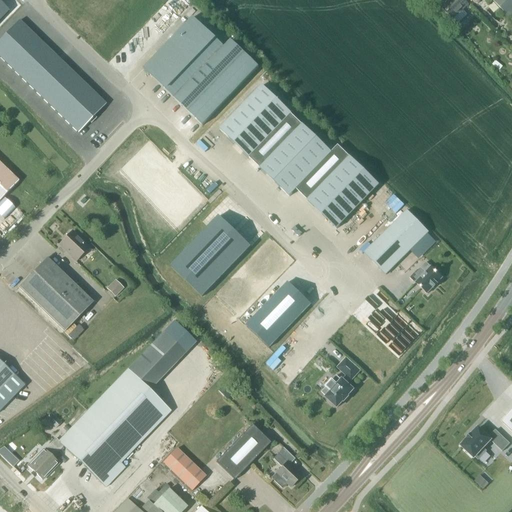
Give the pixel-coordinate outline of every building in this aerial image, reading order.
[(463,0),(443,0),(443,1),(445,3),(440,7),(452,20),(454,18),(458,23),(466,16),(462,11),(468,5),(463,0)] [(511,0),(492,0),(508,17),(511,14),(511,0)] [(0,2),(0,20),(9,11),(0,2)] [(143,70),(174,99),(223,47),(193,17),(143,70)] [(19,21),(0,40),(0,58),(78,134),(78,133),(89,122),(91,124),(96,118),(94,116),(105,105),(106,105),(19,21)] [(465,31),(463,33),(470,41),(472,39),(465,31)] [(223,47),(174,99),(202,126),(258,67),(231,41),(224,48),(223,47)] [(497,61),(494,64),(500,70),(504,67),(497,61)] [(220,130),(249,158),(291,114),(262,86),(220,130)] [(302,125),(291,115),(249,158),(260,170),(289,198),(296,190),(337,229),(379,186),(338,146),(331,154),(302,125)] [(0,200),(18,182),(0,164),(0,200)] [(388,204),(400,212),(407,202),(394,194),(388,204)] [(407,211),(364,254),(386,276),(410,251),(428,234),(429,233),(407,211)] [(219,216),(170,267),(202,297),(251,247),(219,216)] [(79,238),(77,238),(71,233),(59,245),(76,261),(88,249),(82,242),(82,240),(79,238)] [(416,257),(434,239),(428,234),(410,251),(416,257)] [(18,287),(64,332),(92,302),(46,258),(18,287)] [(415,283),(427,295),(443,278),(431,266),(431,267),(426,263),(421,268),(425,272),(415,283)] [(124,288),(115,280),(106,289),(115,298),(124,288)] [(311,305),(288,283),(246,326),(269,348),(311,305)] [(62,356),(66,352),(75,360),(79,355),(59,337),(51,346),(62,356)] [(49,359),(40,367),(58,387),(64,382),(62,379),(65,376),(49,359)] [(337,377),(323,393),(327,397),(326,398),(337,408),(351,392),(353,390),(346,384),(350,379),(351,380),(359,371),(346,359),(338,368),(346,376),(342,380),(341,381),(337,377)] [(0,361),(0,411),(25,386),(0,361)] [(43,450),(28,466),(42,480),(58,464),(53,458),(63,447),(101,483),(106,488),(126,467),(121,463),(170,411),(150,392),(127,370),(58,442),(55,439),(44,450),(43,450)] [(218,390),(227,400),(236,392),(227,382),(218,390)] [(511,412),(503,423),(511,431),(511,412)] [(58,420),(53,426),(56,429),(61,423),(58,420)] [(234,480),(270,444),(252,426),(215,462),(234,480)] [(466,439),(460,446),(461,447),(474,459),(475,457),(478,460),(486,452),(484,450),(491,442),(502,452),(510,444),(495,431),(489,437),(479,428),(478,428),(472,435),(471,435),(467,440),(466,439)] [(288,484),(291,487),(301,477),(289,465),(295,459),(283,448),(273,459),(282,467),(271,479),(282,490),(288,484)] [(177,449),(162,464),(191,492),(206,477),(177,449)] [(9,452),(3,458),(12,467),(18,461),(9,452)] [(474,481),(483,490),(489,484),(480,476),(474,481)] [(152,505),(170,488),(166,484),(149,502),(152,505)] [(182,511),(187,508),(168,490),(153,506),(152,505),(149,502),(148,501),(139,511),(127,499),(114,511),(182,511)]
